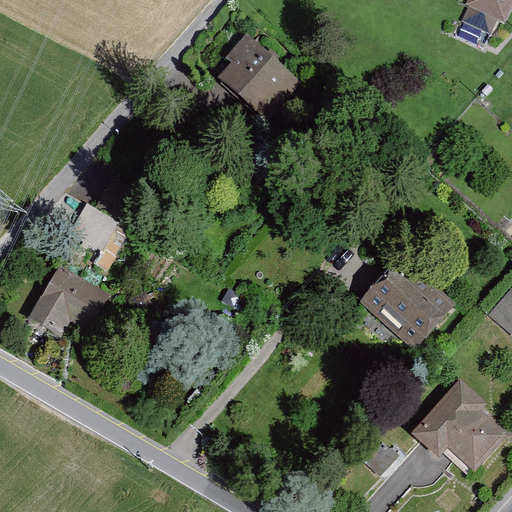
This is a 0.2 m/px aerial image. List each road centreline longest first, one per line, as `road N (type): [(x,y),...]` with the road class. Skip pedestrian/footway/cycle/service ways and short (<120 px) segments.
road 1 (residential): [(0,247),(226,0)]
road 2 (tertiary): [(0,365),(249,511)]
